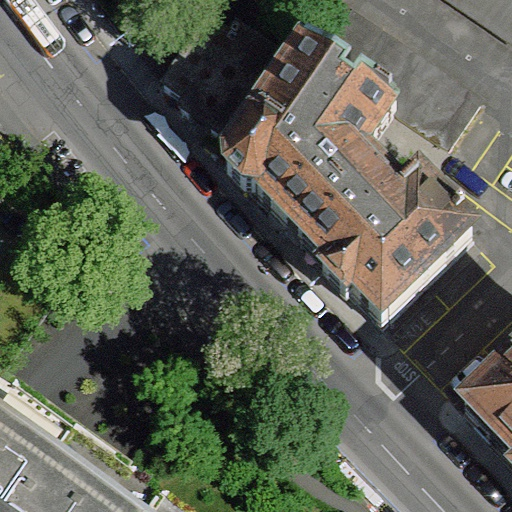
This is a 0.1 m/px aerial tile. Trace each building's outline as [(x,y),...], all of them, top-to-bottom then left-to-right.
[(511,0),(447,0),(511,43),(511,0)] [(351,18),(320,66),(397,118),(451,155),(483,107),(351,18)] [(222,143),(293,40),(283,32),(258,35),(250,44),(237,36),(230,43),(214,33),(205,37),(167,93),(188,109),(183,116),(222,143)] [(320,66),(307,57),(228,171),(384,332),(473,245),(422,191),(404,206),(364,164),(397,118),(320,66)] [(511,375),(467,419),(511,465),(511,375)] [(145,511),(0,406),(0,511),(145,511)]
